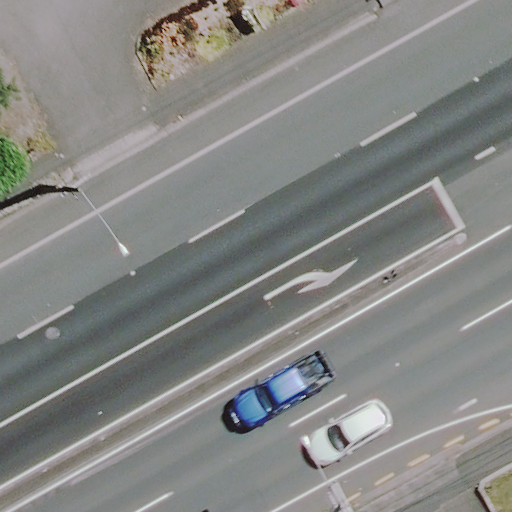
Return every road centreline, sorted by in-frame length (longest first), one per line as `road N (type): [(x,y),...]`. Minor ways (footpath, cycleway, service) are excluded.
road 1 (trunk): [(0,345),(482,74)]
road 2 (trunk): [(511,300),(131,511)]
